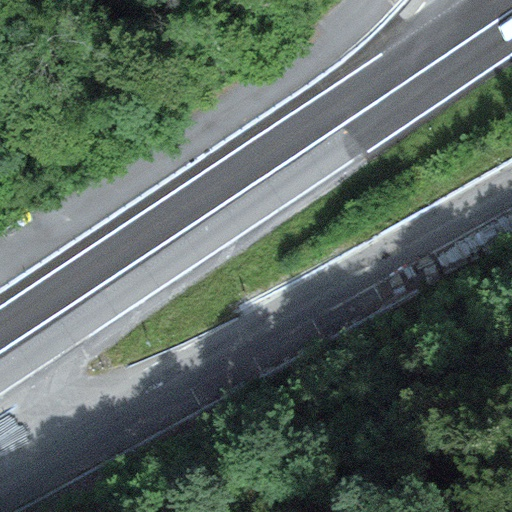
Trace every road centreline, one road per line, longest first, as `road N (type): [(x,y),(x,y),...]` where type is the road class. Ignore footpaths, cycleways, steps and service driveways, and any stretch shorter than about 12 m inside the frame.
road 1 (trunk): [(0,472),(511,189)]
road 2 (trunk): [(434,63),(0,352)]
